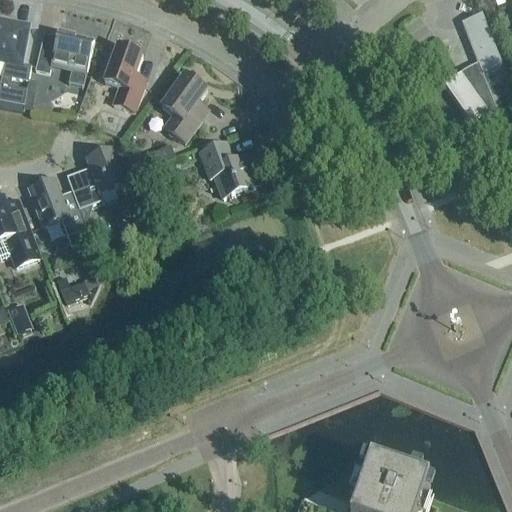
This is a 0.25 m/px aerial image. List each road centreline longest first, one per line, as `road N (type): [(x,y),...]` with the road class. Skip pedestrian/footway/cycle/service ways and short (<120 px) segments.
road 1 (tertiary): [(436,284),(390,172),(317,62)]
road 2 (residential): [(406,354),(213,433)]
road 3 (residential): [(213,433),(20,511)]
road 4 (residential): [(274,96),(230,56),(160,17),(103,0)]
